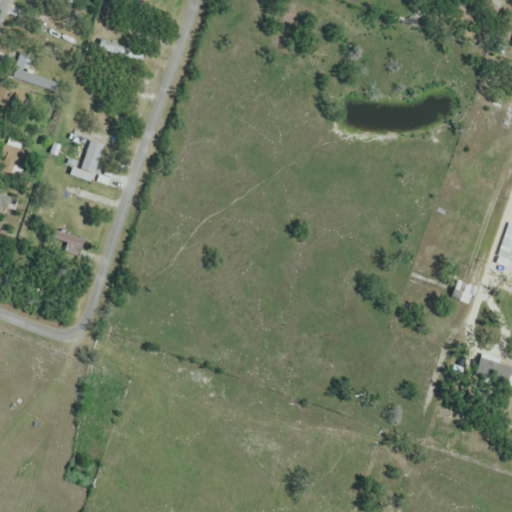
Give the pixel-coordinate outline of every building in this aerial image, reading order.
[(49,94),(53,83),(28,73),(33,59),(21,54),(11,79),(49,94)] [(511,125),(511,103),(495,97),(486,121),(510,131),(511,125)] [(70,176),(91,183),(104,146),(89,141),(79,170),(72,167),(70,176)] [(19,153),(0,146),(0,172),(12,177),(19,153)] [(503,256),(511,255),(511,225),(503,226),(503,256)] [(77,260),(84,240),(54,230),(51,240),(67,245),(63,255),(77,260)] [(469,307),(476,290),(457,281),(449,298),(469,307)]
